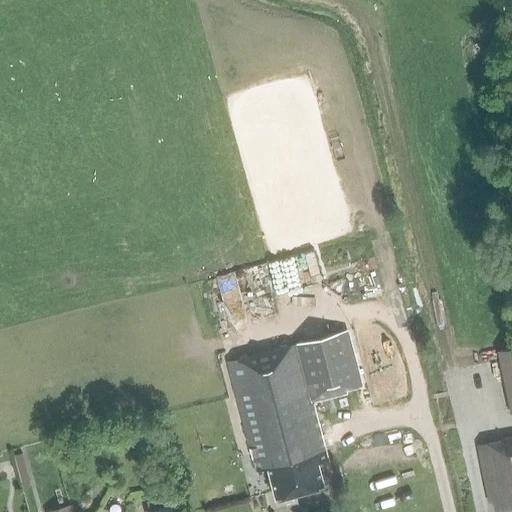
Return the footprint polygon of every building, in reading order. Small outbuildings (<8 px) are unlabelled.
[(327,460),(313,404),(347,395),(333,336),(227,363),(255,472),(268,469),(276,499),(324,487),(317,462),(327,460)] [(511,413),(511,347),(496,351),(510,414),(511,413)] [(511,511),(511,435),(499,438),(500,441),(476,446),(488,502),(495,501),(497,511),(511,511)] [(23,451),(14,452),(20,484),(29,482),(23,451)] [(145,502),(148,510),(144,511),(174,511),(172,503),(167,505),(164,496),(145,502)]
